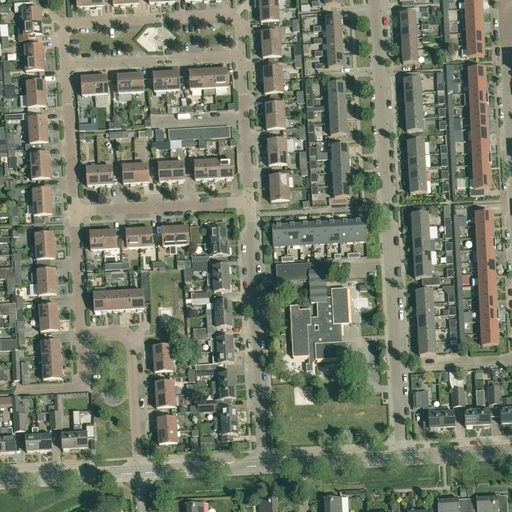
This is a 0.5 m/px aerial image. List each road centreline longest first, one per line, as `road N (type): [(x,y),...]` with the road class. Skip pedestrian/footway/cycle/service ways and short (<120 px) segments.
road 1 (residential): [(399,390),(375,0)]
road 2 (residential): [(248,203),(263,466)]
road 3 (residential): [(65,65),(63,34),(72,24),(148,19),(235,17),(241,56)]
road 4 (residential): [(511,1),(504,2),(511,182)]
road 5 (residential): [(139,472),(132,342),(124,335),(81,338)]
road 6 (residential): [(241,56),(65,65)]
road 7 (residential): [(73,213),(248,203)]
road 8 (residential): [(73,213),(65,65)]
road 9 (residential): [(241,56),(248,203)]
road 10 (residential): [(263,466),(403,458)]
road 11 (residential): [(0,482),(139,472)]
road 12 (residential): [(399,390),(379,391),(364,380),(351,291)]
road 13 (residential): [(81,338),(73,213)]
road 14 (residential): [(139,472),(263,466)]
